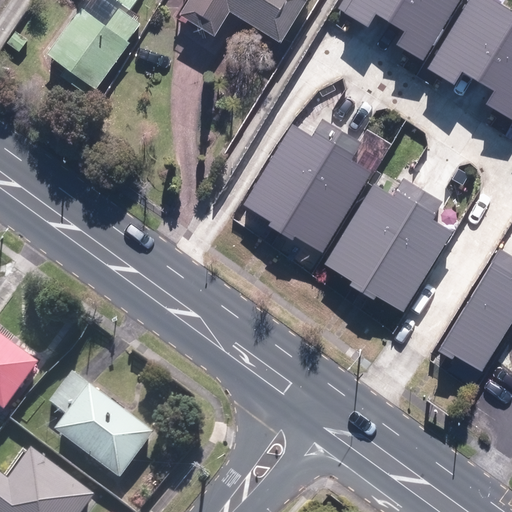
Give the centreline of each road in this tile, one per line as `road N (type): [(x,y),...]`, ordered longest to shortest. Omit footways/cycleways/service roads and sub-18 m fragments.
road 1 (residential): [(345,433),(496,202),(503,164),(481,142),(368,61),(341,55),(311,67),(163,293)]
road 2 (primary): [(0,179),(163,293)]
road 3 (primary): [(163,293),(310,405)]
road 4 (residential): [(222,511),(310,405)]
road 5 (primary): [(345,433),(453,511)]
